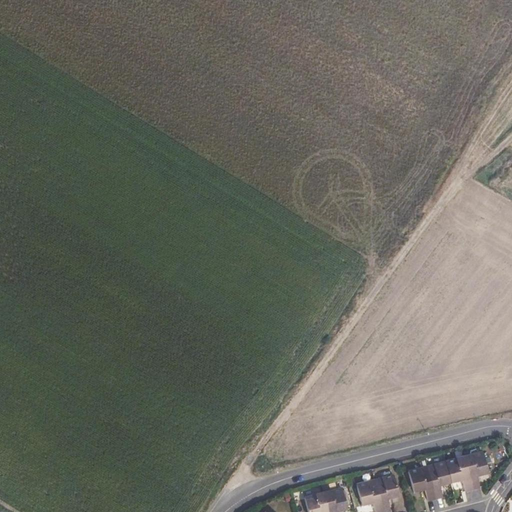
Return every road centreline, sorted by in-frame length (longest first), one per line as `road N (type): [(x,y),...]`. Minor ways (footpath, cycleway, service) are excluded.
road 1 (track): [(237,499),(259,442),(436,210),(511,84)]
road 2 (tertiary): [(225,511),(271,484),(511,428)]
